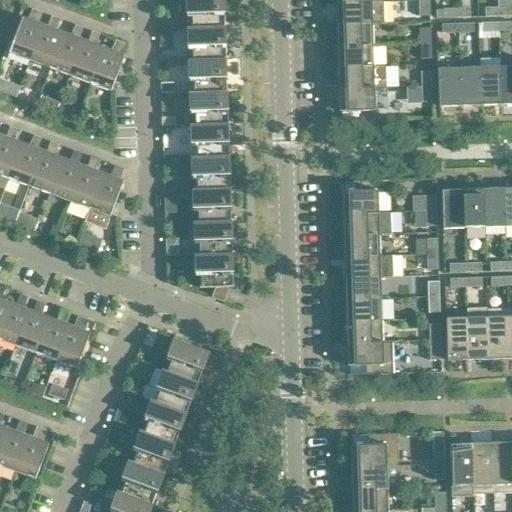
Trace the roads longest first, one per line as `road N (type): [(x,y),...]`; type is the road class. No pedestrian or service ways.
road 1 (residential): [(291,344),(281,0)]
road 2 (residential): [(161,299),(155,0)]
road 3 (residential): [(73,511),(153,294)]
road 4 (residential): [(296,511),(291,344)]
road 5 (residential): [(153,294),(0,237)]
road 6 (residential): [(291,344),(231,332),(161,299)]
